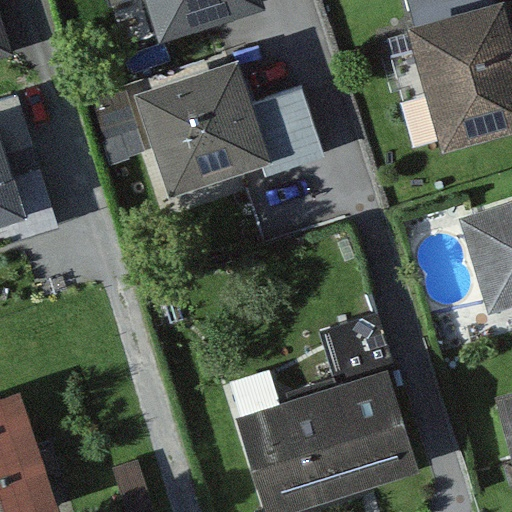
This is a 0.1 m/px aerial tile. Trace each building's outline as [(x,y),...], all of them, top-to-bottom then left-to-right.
[(279,0),(160,0),(172,38),(280,4),(279,0)] [(416,0),(423,23),(504,1),(503,0),(416,0)] [(425,142),(511,117),(511,28),(504,1),(423,23),(442,89),(412,98),(425,142)] [(0,52),(12,49),(0,6),(0,52)] [(246,57),(147,90),(180,187),(272,156),(278,154),(261,102),(246,57)] [(332,150),(310,85),(261,102),(278,154),(272,156),(276,169),(332,150)] [(134,153),(127,132),(147,126),(134,89),(106,99),(118,135),(115,136),(122,157),(134,153)] [(7,112),(0,114),(0,225),(37,215),(7,112)] [(511,298),(511,204),(476,215),(501,302),(511,298)] [(384,362),(370,317),(315,334),(329,379),(384,362)] [(396,370),(243,417),(272,511),(287,511),(426,469),(396,370)] [(0,511),(62,511),(66,511),(26,383),(0,391),(0,511)] [(147,458),(124,465),(138,511),(162,504),(147,458)]
